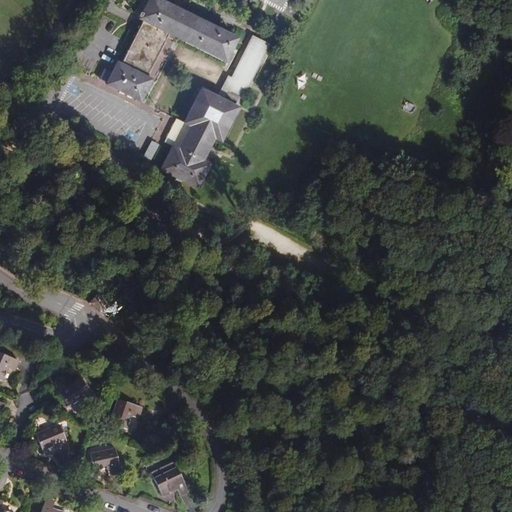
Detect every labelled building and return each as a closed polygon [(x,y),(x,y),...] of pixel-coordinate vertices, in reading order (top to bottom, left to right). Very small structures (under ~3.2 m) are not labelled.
[(107,85),(141,102),(151,80),(147,78),(169,34),(225,63),(236,39),(157,0),(149,0),(142,15),(139,13),(138,17),(140,18),(139,19),(143,22),(121,65),(118,63),(107,85)] [(202,90),(185,123),(192,127),(181,150),(173,146),(161,170),(197,188),(210,164),(203,161),(214,138),(221,142),(238,108),(223,101),(228,91),(243,98),(270,46),(254,37),(233,79),(229,77),(218,98),(202,90)] [(192,127),(185,123),(176,120),(165,142),(173,146),(181,150),(192,127)] [(160,223),(155,233),(171,241),(175,234),(176,232),(160,223)] [(175,234),(171,241),(182,247),(186,240),(175,234)] [(97,295),(91,303),(98,310),(104,303),(97,295)] [(14,371),(18,360),(0,353),(0,380),(2,381),(7,368),(14,371)] [(59,393),(69,407),(81,400),(84,405),(94,399),(80,379),(59,393)] [(110,423),(126,429),(131,416),(138,418),(141,407),(118,400),(110,423)] [(69,448),(59,425),(36,435),(43,450),(56,445),(58,452),(69,448)] [(120,473),(115,449),(90,454),(94,471),(108,468),(109,475),(120,473)] [(188,491),(174,463),(152,474),(162,496),(177,489),(180,495),(188,491)] [(61,511),(52,508),(54,501),(46,499),(40,511),(61,511)]
